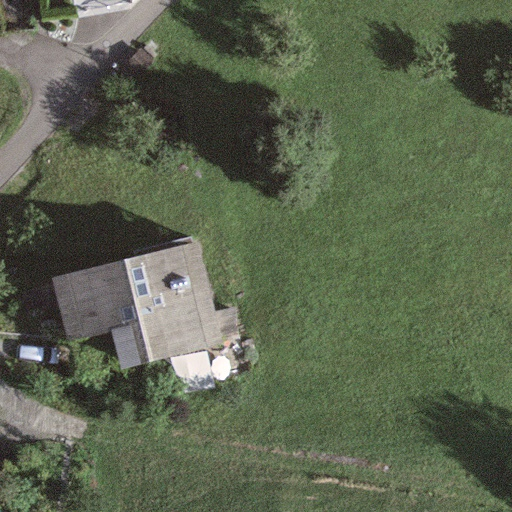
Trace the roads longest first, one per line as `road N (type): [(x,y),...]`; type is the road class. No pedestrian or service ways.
road 1 (track): [(85,428),(511,503)]
road 2 (residential): [(155,0),(73,72),(0,167)]
